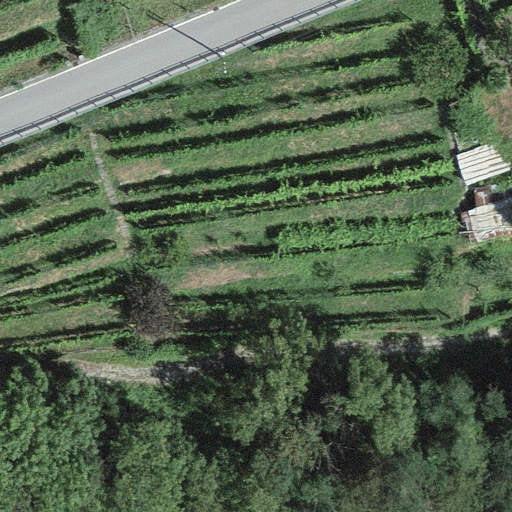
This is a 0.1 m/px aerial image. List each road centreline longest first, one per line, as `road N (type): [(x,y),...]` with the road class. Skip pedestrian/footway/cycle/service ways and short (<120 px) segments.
road 1 (track): [(511,298),(0,356)]
road 2 (residential): [(0,116),(289,0)]
